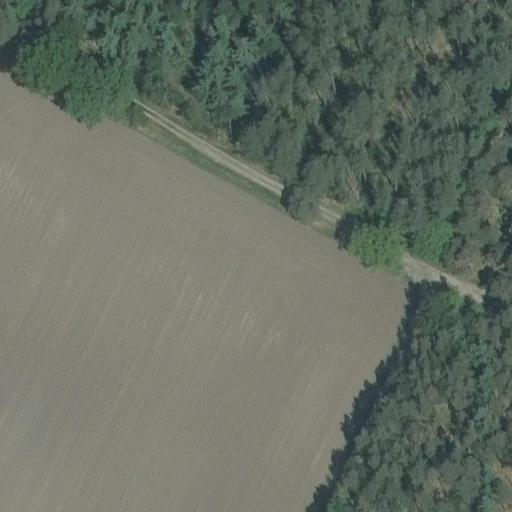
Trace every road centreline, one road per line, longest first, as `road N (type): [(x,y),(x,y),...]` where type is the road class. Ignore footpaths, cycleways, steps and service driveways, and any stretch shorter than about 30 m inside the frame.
road 1 (track): [(440,277),(46,59)]
road 2 (track): [(332,511),(440,277)]
road 3 (track): [(440,277),(511,114)]
